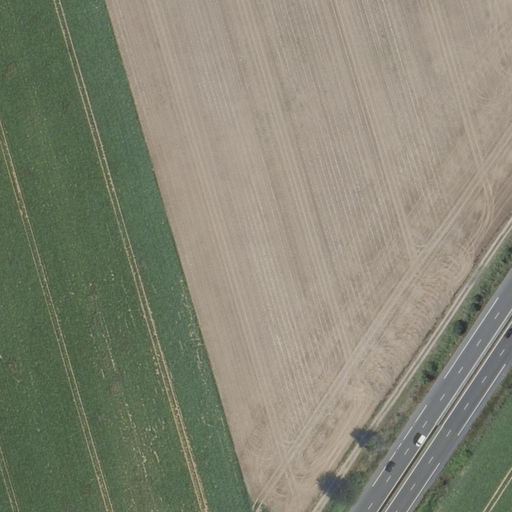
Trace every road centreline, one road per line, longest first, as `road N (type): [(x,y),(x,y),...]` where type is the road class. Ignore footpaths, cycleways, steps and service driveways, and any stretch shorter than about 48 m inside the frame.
road 1 (track): [(511,213),(307,511)]
road 2 (trunk): [(511,296),(368,511)]
road 3 (trunk): [(397,511),(511,339)]
